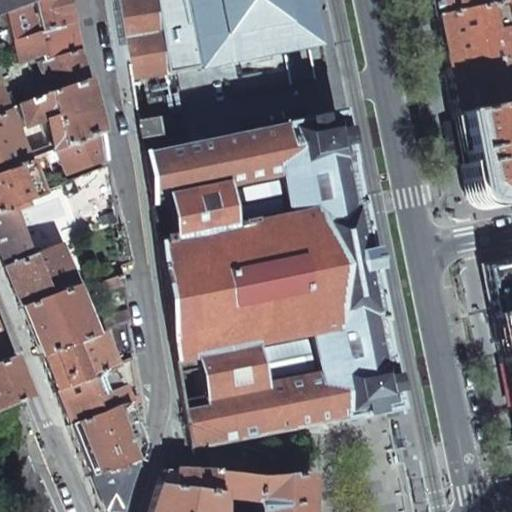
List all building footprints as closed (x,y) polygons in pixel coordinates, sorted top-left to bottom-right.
[(59,0),(29,0),(0,11),(0,19),(2,27),(7,43),(32,34),(66,24),(65,19),(59,0)] [(0,0),(0,11),(29,0),(0,0)] [(114,0),(126,79),(238,58),(320,43),(311,0),(114,0)] [(427,0),(431,18),(499,3),(507,1),(506,0),(427,0)] [(511,0),(507,1),(499,3),(511,68),(511,0)] [(511,68),(499,3),(431,18),(451,115),(498,105),(511,102),(511,68)] [(66,24),(32,34),(39,54),(25,60),(27,64),(37,61),(73,52),(73,49),(66,24)] [(32,34),(7,43),(13,64),(25,60),(39,54),(32,34)] [(73,52),(37,61),(44,79),(50,93),(81,82),(74,54),(73,52)] [(25,74),(27,80),(31,78),(33,83),(44,79),(37,61),(27,64),(29,73),(25,74)] [(0,104),(0,111),(0,112),(14,107),(50,93),(44,79),(33,83),(1,95),(5,103),(0,104)] [(50,93),(14,107),(20,129),(38,122),(48,152),(50,151),(95,133),(83,87),(81,82),(50,93)] [(511,102),(498,105),(505,137),(511,135),(511,102)] [(498,105),(451,115),(467,198),(479,206),(511,198),(511,164),(500,167),(495,146),(497,143),(501,142),(501,138),(505,137),(498,105)] [(0,112),(0,170),(20,163),(0,112)] [(150,243),(170,363),(177,406),(183,447),(320,421),(334,418),(334,421),(392,410),(382,359),(373,323),(376,322),(352,200),(349,201),(343,164),(333,113),(235,133),(137,152),(150,243)] [(153,118),(132,121),(135,140),(156,136),(153,118)] [(95,133),(50,151),(54,160),(63,176),(99,162),(99,158),(95,133)] [(497,143),(495,146),(500,167),(511,164),(511,135),(505,137),(501,138),(501,142),(497,143)] [(48,152),(43,153),(47,164),(54,160),(50,151),(48,152)] [(43,153),(25,161),(33,179),(50,173),(47,164),(43,153)] [(20,163),(0,170),(0,209),(8,206),(33,195),(20,163)] [(101,167),(68,180),(82,234),(109,222),(101,167)] [(8,206),(0,209),(0,262),(2,267),(27,256),(8,206)] [(27,256),(2,267),(3,271),(15,300),(18,307),(66,286),(71,284),(54,245),(27,256)] [(511,311),(511,260),(480,267),(490,316),(511,311)] [(116,274),(82,288),(85,295),(99,291),(106,315),(82,325),(86,336),(95,333),(124,321),(123,317),(116,274)] [(66,286),(18,307),(37,356),(86,336),(82,325),(66,286)] [(511,311),(490,316),(495,339),(500,363),(501,362),(511,360),(511,311)] [(86,336),(37,356),(50,390),(109,367),(95,333),(86,336)] [(7,358),(0,360),(0,407),(22,397),(14,378),(7,358)] [(109,367),(121,391),(133,384),(129,359),(109,367)] [(511,360),(501,362),(500,363),(504,385),(509,406),(511,405),(511,360)] [(109,367),(50,390),(64,424),(116,403),(125,400),(123,395),(121,391),(109,367)] [(125,400),(116,403),(119,410),(136,404),(135,396),(125,400)] [(116,403),(64,424),(84,476),(127,461),(131,452),(132,447),(119,410),(116,403)] [(407,426),(397,428),(402,453),(407,452),(412,451),(407,426)] [(127,461),(84,476),(98,510),(113,511),(127,461)] [(143,511),(211,511),(211,497),(210,496),(210,474),(188,471),(180,471),(158,471),(155,481),(153,481),(143,511)] [(210,496),(211,497),(250,503),(251,506),(252,508),(254,510),(252,511),(300,511),(302,473),(254,477),(209,473),(210,474),(210,496)]
